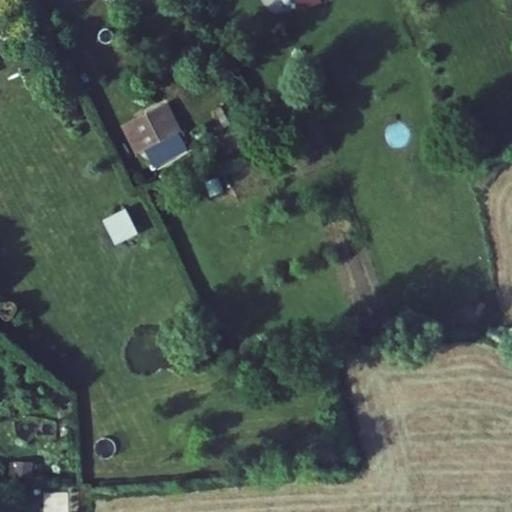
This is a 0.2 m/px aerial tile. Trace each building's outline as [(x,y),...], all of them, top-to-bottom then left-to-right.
[(325,0),(297,0),(302,10),(326,1),(325,0)] [(168,109),(152,117),(167,145),(183,137),(168,109)] [(152,117),(137,125),(152,153),(167,145),(152,117)] [(137,125),(129,129),(144,157),(152,153),(137,125)] [(167,145),(152,153),(159,166),(189,151),(183,137),(167,145)] [(123,211),(101,222),(113,246),(135,235),(123,211)]
